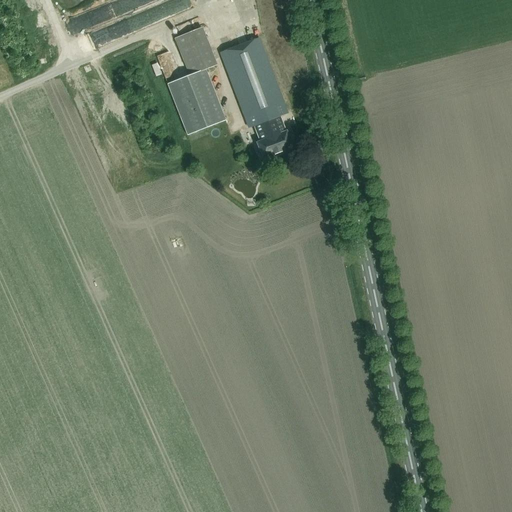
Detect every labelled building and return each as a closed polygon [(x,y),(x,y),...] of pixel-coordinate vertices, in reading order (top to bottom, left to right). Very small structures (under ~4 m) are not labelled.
[(190,76),(206,69),(217,65),(202,27),(175,38),(190,76)] [(259,38),(221,52),(249,128),(254,126),(260,141),(263,140),(285,132),(280,117),(287,114),(259,38)] [(153,64),(151,65),(156,77),(157,76),(158,77),(162,75),(161,74),(157,63),(155,59),(151,61),(153,64)] [(187,136),(226,121),(206,69),(190,76),(167,84),(187,136)] [(285,132),(263,140),(260,141),(256,143),(262,159),(272,155),(282,151),(292,147),(286,132),(285,132)]
